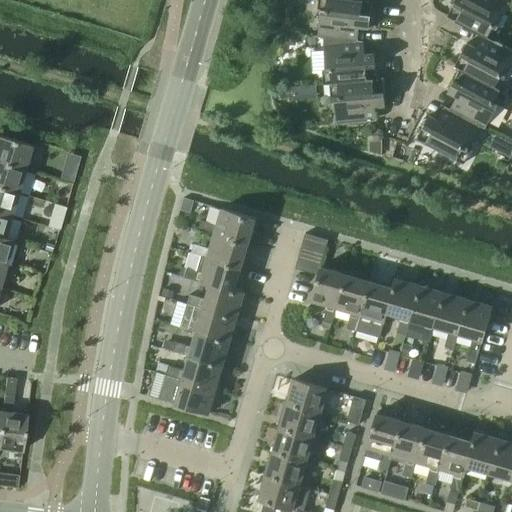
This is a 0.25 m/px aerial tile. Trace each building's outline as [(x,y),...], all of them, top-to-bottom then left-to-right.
[(322,38),(357,41),(359,27),(369,28),(372,2),(362,1),(355,0),(318,0),(317,9),(321,9),(317,37),(322,38)] [(482,35),(486,38),(486,37),(492,40),(495,41),(500,30),(501,30),(501,29),(508,17),(504,14),(510,3),(504,0),(454,0),(446,17),(482,35)] [(454,67),(459,69),(494,86),(502,90),(508,79),(504,78),(511,63),(511,49),(495,41),(492,40),(486,37),(486,38),(482,35),(475,48),(466,43),(454,67)] [(323,85),(337,83),(376,79),(374,54),(364,54),(363,42),(357,41),(345,39),(322,38),(325,71),(322,71),(323,84),(323,85)] [(444,106),(444,107),(479,125),(485,128),(497,104),(500,105),(506,94),(507,94),(508,93),(502,90),(494,86),(459,69),(447,92),(456,96),(449,109),(444,106)] [(334,96),(336,124),(376,121),(375,106),(384,105),(382,78),(376,79),(337,83),(338,96),(334,96)] [(416,138),(463,164),(470,151),(467,150),(479,125),(444,107),(437,120),(428,115),(416,138)] [(0,163),(23,170),(30,146),(0,137),(0,163)] [(0,187),(17,193),(23,170),(0,163),(0,187)] [(0,212),(10,216),(17,193),(0,187),(0,212)] [(214,234),(248,243),(255,219),(221,209),(216,225),(201,221),(198,230),(214,234)] [(0,237),(3,239),(3,238),(10,216),(0,212),(0,237)] [(301,245),(324,252),(328,240),(305,233),(301,245)] [(207,257),(241,267),(248,243),(214,234),(209,249),(194,244),(191,253),(207,258),(207,257)] [(0,262),(5,264),(12,240),(3,238),(3,239),(0,237),(0,262)] [(298,257),(321,263),(324,252),(301,245),(298,257)] [(234,290),(236,291),(240,276),(238,276),(241,267),(207,257),(207,258),(203,273),(187,268),(184,277),(210,285),(210,284),(234,291),(234,290)] [(318,275),(320,267),(321,263),(298,257),(295,268),(318,275)] [(335,308),(345,274),(320,267),(318,275),(310,301),(327,305),(322,321),(331,324),(336,308),(335,308)] [(355,331),(369,281),(345,274),(335,308),(336,308),(351,312),(346,328),(355,331)] [(410,319),(419,285),(395,278),(392,288),(393,288),(386,312),(401,317),(397,332),(406,335),(410,319)] [(393,288),(392,288),(369,281),(355,331),(379,338),(386,312),(393,288)] [(187,304),(237,318),(244,293),(236,291),(234,290),(234,291),(210,284),(210,285),(205,299),(189,295),(187,304)] [(433,326),(443,292),(419,285),(410,319),(425,324),(420,339),(429,342),(434,326),(433,326)] [(453,349),(458,333),(457,333),(467,299),(443,292),(433,326),(434,326),(449,331),(444,346),(453,349)] [(466,361),(475,364),(482,340),(492,307),(467,299),(457,333),(458,333),(472,337),(466,361)] [(196,332),(229,341),(237,318),(187,304),(180,328),(196,332)] [(189,355),(222,365),(225,366),(228,353),(226,352),(229,341),(196,332),(191,347),(175,342),(173,351),(189,356),(189,355)] [(166,375),(216,389),(222,365),(189,355),(189,356),(184,371),(168,366),(166,375)] [(159,399),(208,414),(216,389),(166,375),(159,399)] [(0,419),(0,447),(21,451),(26,414),(10,412),(14,379),(5,378),(1,411),(0,419)] [(286,404),(320,414),(327,389),(293,379),(286,404)] [(346,421),(358,425),(365,400),(353,396),(346,421)] [(282,417),(279,428),(313,438),(320,414),(286,404),(284,403),(280,416),(282,417)] [(391,454),(401,421),(376,414),(364,455),(381,460),(378,468),(387,470),(392,455),(391,454)] [(415,461),(425,428),(401,421),(391,454),(392,455),(407,459),(402,475),(411,477),(416,462),(415,461)] [(279,428),(272,451),(306,461),(313,438),(279,428)] [(439,468),(448,434),(425,428),(415,461),(416,462),(431,466),(426,482),(435,484),(440,469),(439,468)] [(347,432),(343,446),(351,448),(355,434),(347,432)] [(465,466),(466,466),(489,473),(499,439),(474,432),(471,441),(472,441),(465,466)] [(459,491),(466,466),(465,466),(472,441),(471,441),(448,434),(439,468),(440,469),(454,473),(450,489),(459,491)] [(489,473),(511,479),(511,442),(499,439),(489,473)] [(339,460),(347,462),(351,448),(343,446),(339,460)] [(272,451),(265,475),(299,485),(306,461),(272,451)] [(260,511),(305,511),(303,511),(309,489),(299,486),(299,485),(265,475),(258,500),(264,502),(260,511)] [(333,479),(329,493),(337,496),(342,482),(333,479)] [(325,507),(333,510),(337,496),(329,493),(325,507)] [(200,497),(197,509),(207,511),(210,500),(200,497)] [(464,507),(478,511),(480,503),(466,498),(464,507)] [(478,511),(480,511),(492,511),(494,507),(480,503),(478,511)]
